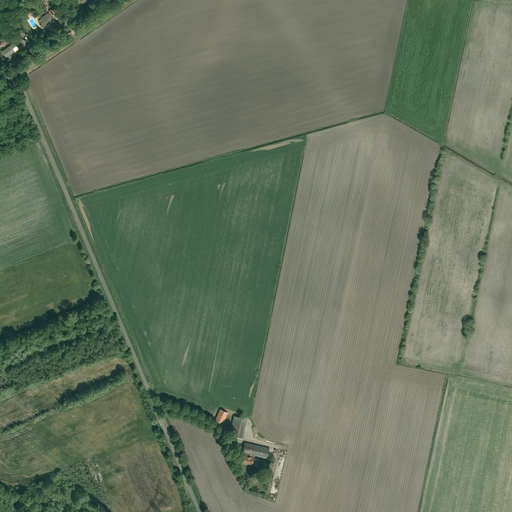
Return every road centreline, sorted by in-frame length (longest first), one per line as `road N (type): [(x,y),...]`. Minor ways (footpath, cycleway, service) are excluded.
road 1 (unclassified): [(199,511),(16,74)]
road 2 (unclassified): [(16,74),(132,0)]
